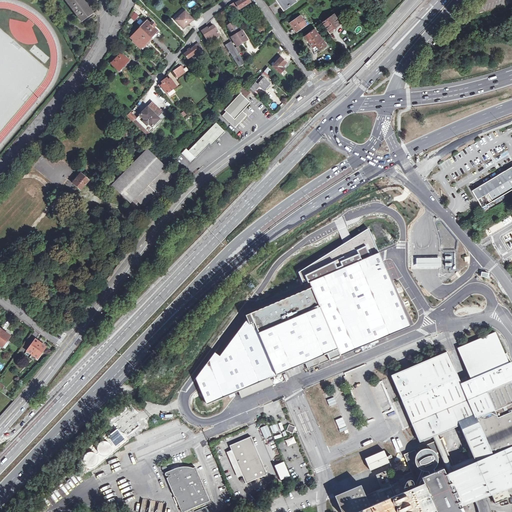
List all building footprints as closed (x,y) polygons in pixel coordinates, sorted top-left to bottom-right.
[(93,14),(82,0),(65,0),(82,22),(93,14)] [(242,12),(248,8),(247,6),(246,5),(250,3),(248,0),(238,0),(235,2),(229,6),(233,13),(239,9),(242,12)] [(279,0),(281,2),(285,8),(296,1),(295,0),(279,0)] [(491,0),(492,4),(486,5),(486,7),(489,6),(489,8),(504,6),(503,1),(507,0),(491,0)] [(175,20),(183,29),(193,20),(185,11),(175,20)] [(139,16),(135,13),(135,12),(131,18),(134,21),(139,16)] [(330,34),(336,30),(334,28),(341,23),(335,14),(324,22),(329,30),(328,31),(330,34)] [(301,16),(291,23),(293,27),(297,31),(307,24),(301,16)] [(153,35),(156,32),(157,31),(147,21),(142,26),(141,26),(138,28),(139,29),(129,38),(139,48),(140,48),(143,44),(144,44),(150,38),(152,40),(155,37),(153,35)] [(237,47),(238,46),(241,44),(243,43),(247,40),(242,31),(239,33),(234,25),(230,28),(234,36),(231,37),(237,47)] [(209,28),(208,27),(201,32),(208,43),(219,36),(213,26),(209,28)] [(312,45),(313,46),(316,44),(320,49),(326,44),(315,29),(306,36),(312,45)] [(238,54),(235,48),(231,42),(223,46),(236,68),(244,64),(238,54)] [(189,57),(192,54),(196,52),(201,49),(198,44),(190,49),(189,48),(186,50),(187,51),(183,54),(186,58),(189,57)] [(110,63),(118,71),(128,60),(125,57),(120,52),(110,63)] [(286,63),(280,58),(272,67),(280,74),(284,70),(283,69),(282,68),(286,63)] [(128,60),(118,71),(120,72),(130,62),(128,60)] [(173,71),(177,78),(184,73),(180,66),(173,71)] [(256,97),(258,95),(255,92),(259,87),(264,91),(269,84),(260,76),(250,88),(248,90),(256,97)] [(161,82),(159,83),(166,94),(176,87),(169,78),(162,84),(162,83),(161,82)] [(246,98),(250,92),(238,82),(233,87),(238,92),(222,109),(227,113),(224,118),(237,128),(248,115),(244,112),(251,103),(246,98)] [(147,107),(135,119),(144,128),(148,132),(160,120),(147,107)] [(127,114),(131,119),(133,117),(136,115),(131,110),(127,114)] [(135,119),(133,117),(131,119),(129,121),(140,132),(144,128),(135,119)] [(217,123),(190,151),(197,158),(211,144),(213,145),(226,131),(217,123)] [(117,129),(118,137),(130,136),(129,126),(122,127),(122,131),(119,131),(118,129),(117,129)] [(148,132),(144,128),(140,132),(144,136),(148,132)] [(153,198),(154,197),(154,196),(174,175),(146,149),(111,186),(130,204),(135,199),(143,207),(153,198)] [(197,158),(190,151),(188,149),(183,154),(192,163),(197,158)] [(498,176),(473,191),(483,207),(495,200),(496,202),(504,197),(503,195),(511,189),(511,168),(510,168),(498,176)] [(88,180),(81,174),(76,180),(72,184),(80,190),(88,180)] [(308,369),(410,326),(380,257),(368,229),(298,273),(304,287),(306,290),(246,315),(247,321),(219,356),(217,355),(215,353),(195,379),(197,382),(206,404),(305,364),(308,369)] [(455,269),(454,253),(444,253),(445,269),(455,269)] [(0,350),(4,344),(9,337),(10,336),(0,329),(0,350)] [(458,348),(471,379),(509,362),(496,331),(458,348)] [(36,359),(45,347),(35,340),(26,352),(34,357),(36,359)] [(419,442),(459,425),(511,403),(511,368),(509,362),(471,379),(460,384),(446,352),(391,376),(419,442)] [(353,397),(359,394),(354,383),(348,386),(353,397)] [(325,395),(331,412),(338,410),(332,393),(325,395)] [(465,500),(467,504),(475,501),(490,494),(494,503),(509,497),(505,488),(511,484),(511,403),(459,425),(472,458),(451,467),(453,471),(445,475),(442,469),(421,478),(423,484),(418,486),(417,485),(416,481),(412,472),(402,475),(402,474),(389,480),(379,484),(381,489),(365,496),(369,507),(356,511),(451,511),(459,509),(458,508),(456,503),(465,500)] [(264,439),(271,436),(267,425),(260,428),(264,439)] [(295,428),(288,425),(285,431),(292,434),(295,428)] [(117,430),(108,437),(115,447),(125,439),(117,430)] [(285,441),(287,446),(296,443),(294,437),(285,441)] [(250,438),(229,447),(245,484),(266,475),(250,438)] [(108,442),(104,441),(101,442),(98,445),(97,449),(98,452),(101,455),(104,456),(108,455),(111,452),(112,449),(111,445),(108,442)] [(384,451),(366,459),(371,471),(390,463),(384,451)] [(94,453),(90,452),(86,453),(84,456),(83,460),(84,463),(87,466),(90,467),(94,466),(97,463),(98,459),(97,456),(94,453)] [(432,456),(418,462),(419,465),(434,459),(432,456)] [(274,466),(280,481),(290,476),(283,462),(274,466)] [(175,498),(180,511),(188,511),(209,503),(195,469),(191,471),(189,470),(188,470),(187,470),(185,470),(184,470),(183,470),(182,470),(181,470),(179,470),(178,471),(177,471),(175,471),(174,472),(173,472),(172,473),(172,472),(166,474),(165,475),(165,476),(165,477),(165,478),(166,478),(167,478),(168,479),(166,480),(174,498),(175,498)] [(376,475),(379,484),(389,480),(385,471),(376,475)] [(356,511),(369,507),(365,496),(360,486),(337,495),(344,511),(356,511)] [(456,503),(458,508),(467,504),(465,500),(456,503)]
